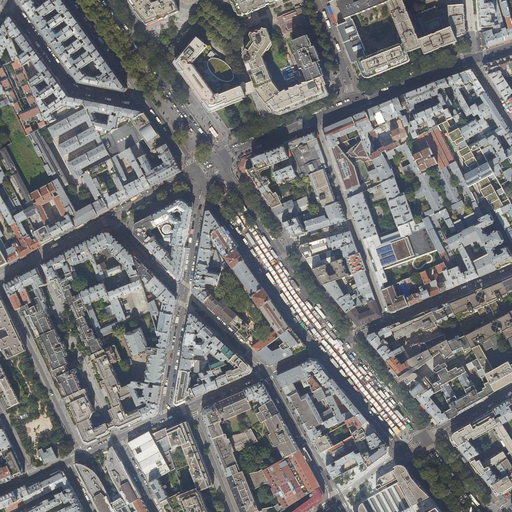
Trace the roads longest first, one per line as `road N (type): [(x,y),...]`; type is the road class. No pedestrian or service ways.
road 1 (primary): [(343,341),(224,173)]
road 2 (residential): [(117,438),(36,258)]
road 3 (primary): [(206,187),(318,348)]
road 4 (primary): [(214,159),(102,0)]
road 5 (residential): [(0,284),(80,455)]
road 6 (residential): [(511,270),(343,341)]
road 7 (residential): [(142,94),(129,99),(72,87),(8,0)]
road 8 (tertiary): [(511,48),(355,101)]
road 9 (tertiary): [(355,101),(214,159)]
road 10 (residential): [(337,499),(265,372)]
road 11 (primary): [(318,348),(404,450)]
road 12 (primary): [(424,439),(343,341)]
road 13 (residential): [(167,415),(184,295)]
